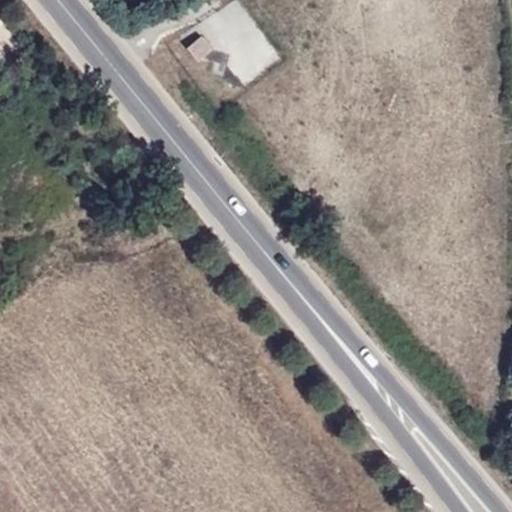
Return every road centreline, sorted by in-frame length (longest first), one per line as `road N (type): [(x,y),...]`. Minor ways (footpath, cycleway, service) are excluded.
road 1 (primary): [(58,0),(342,342)]
road 2 (primary): [(498,511),(342,342)]
road 3 (primary): [(342,342),(464,511)]
